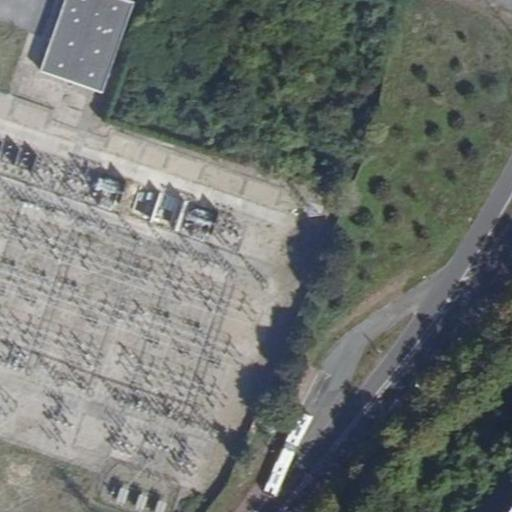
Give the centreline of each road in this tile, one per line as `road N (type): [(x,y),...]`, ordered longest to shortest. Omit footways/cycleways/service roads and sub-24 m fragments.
road 1 (tertiary): [(511,171),(440,298),(290,504)]
road 2 (tertiary): [(290,504),(469,309),(511,240)]
